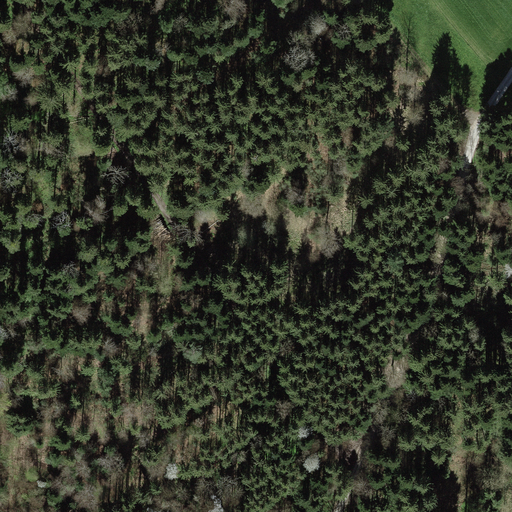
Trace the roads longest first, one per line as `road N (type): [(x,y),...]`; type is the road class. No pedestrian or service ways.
road 1 (track): [(394,511),(230,302),(20,0)]
road 2 (track): [(511,72),(476,128),(404,354),(336,511)]
